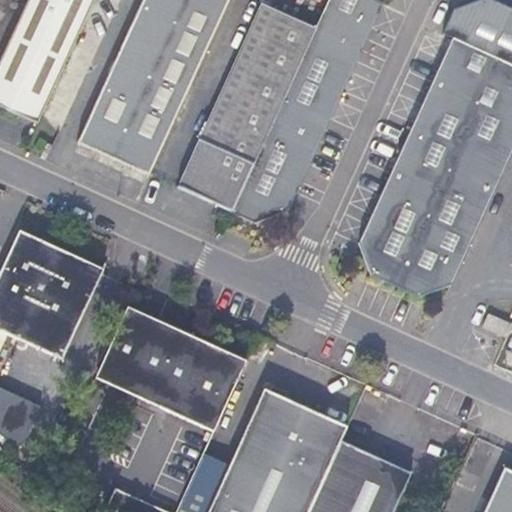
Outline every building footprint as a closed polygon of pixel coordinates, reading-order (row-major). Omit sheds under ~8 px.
[(96,0),(28,0),(0,60),(0,106),(37,124),(96,0)] [(231,0),(144,0),(79,142),(150,174),(231,0)] [(374,0),(329,0),(316,29),(231,213),(255,224),(288,211),(295,196),(384,4),(374,0)] [(445,35),(453,39),(511,66),(511,5),(500,0),(482,0),(457,10),(445,35)] [(316,29),(262,5),(176,188),(231,213),(316,29)] [(511,66),(453,39),(362,241),(375,276),(424,298),(456,286),(511,159),(511,66)] [(0,278),(21,235),(16,232),(0,267),(0,278)] [(101,271),(21,235),(0,278),(0,334),(60,361),(101,271)] [(125,312),(93,383),(212,437),(245,366),(125,312)] [(511,327),(489,317),(483,330),(506,341),(511,327)] [(0,387),(0,434),(4,438),(21,445),(40,405),(0,387)] [(347,431),(263,394),(210,511),(310,511),(332,465),(343,442),(347,431)] [(412,474),(343,442),(332,465),(373,484),(376,477),(412,476),(412,474)] [(373,484),(332,465),(310,511),(395,511),(412,476),(376,477),(373,484)] [(511,511),(511,479),(502,475),(485,511),(511,511)] [(154,511),(115,495),(106,511),(154,511)]
